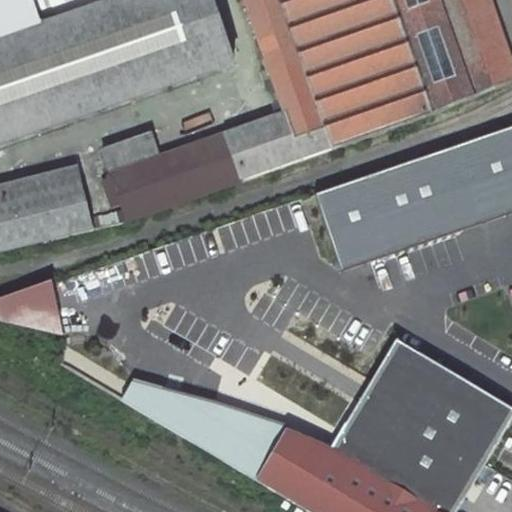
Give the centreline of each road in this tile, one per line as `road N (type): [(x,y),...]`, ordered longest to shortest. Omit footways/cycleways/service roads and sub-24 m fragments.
road 1 (unknown): [(0,151),(239,78),(255,63),(259,43),(244,0)]
road 2 (unknown): [(511,373),(382,307)]
road 3 (unknown): [(382,307),(309,285),(260,327)]
road 4 (unknown): [(382,307),(481,265),(511,274)]
